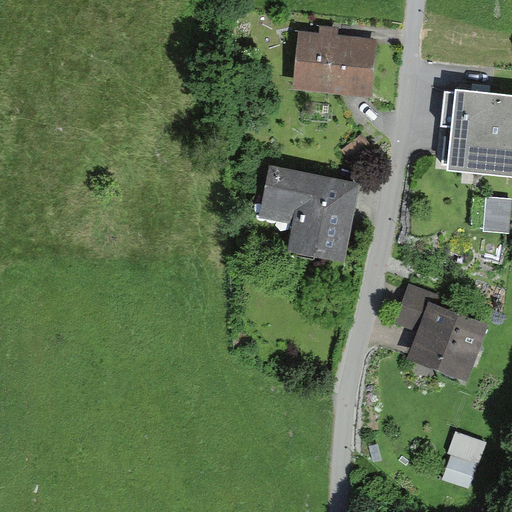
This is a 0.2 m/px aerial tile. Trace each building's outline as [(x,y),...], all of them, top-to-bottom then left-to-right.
[(377,37),(302,31),(298,85),(373,90),(377,37)] [(441,166),(511,171),(511,77),(456,73),(455,88),(447,87),(441,166)] [(359,182),(269,166),(261,213),(294,219),(289,247),(345,257),(357,195),(359,182)] [(511,196),(490,194),(486,229),(511,232),(511,196)] [(490,321),(434,302),(438,291),(411,282),(397,324),(406,327),(420,331),(411,359),(471,378),(490,321)] [(459,422),(446,468),(473,476),(486,429),(459,422)]
